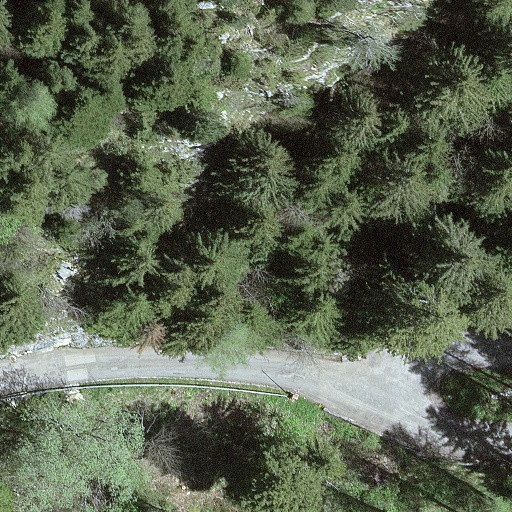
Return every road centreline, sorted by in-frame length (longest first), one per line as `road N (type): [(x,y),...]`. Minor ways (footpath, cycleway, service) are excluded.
road 1 (unclassified): [(413,389),(261,363),(114,363),(0,380)]
road 2 (unclassified): [(413,389),(422,415),(444,436),(511,438)]
